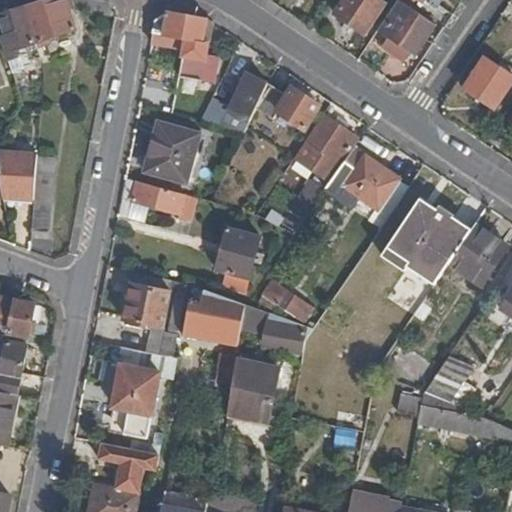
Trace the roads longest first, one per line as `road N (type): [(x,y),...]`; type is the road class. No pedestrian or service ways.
road 1 (residential): [(141,0),(84,294)]
road 2 (residential): [(84,294),(42,511)]
road 3 (residential): [(222,0),(404,123)]
road 4 (residential): [(404,123),(486,0)]
road 5 (residential): [(404,123),(511,196)]
